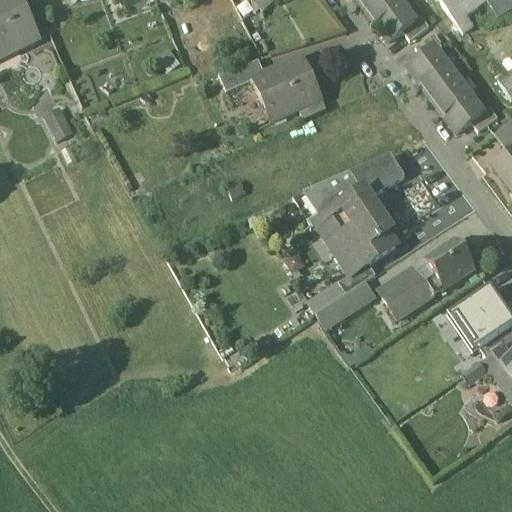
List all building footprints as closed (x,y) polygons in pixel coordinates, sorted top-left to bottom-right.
[(0,0),(0,52),(13,46),(18,55),(37,46),(14,0),(0,0)] [(380,0),(354,0),(364,13),(380,0)] [(393,0),(380,0),(364,13),(388,46),(402,36),(414,27),(393,0)] [(434,0),(455,28),(465,21),(486,5),(493,0),(434,0)] [(511,0),(493,0),(486,5),(497,21),(511,11),(511,0)] [(465,21),(455,28),(462,37),(471,31),(465,21)] [(414,27),(402,36),(409,45),(428,31),(421,22),(414,27)] [(433,38),(414,52),(421,61),(433,53),(440,47),(433,38)] [(421,61),(407,72),(431,105),(457,86),(433,53),(421,61)] [(263,79),(251,85),(251,86),(269,126),(320,103),(302,62),(263,79)] [(257,65),(233,76),(240,91),(251,86),(251,85),(263,79),(257,65)] [(511,74),(496,85),(510,105),(511,103),(511,74)] [(457,86),(431,105),(456,138),(470,127),(482,119),(457,86)] [(60,110),(43,119),(58,145),(74,136),(60,110)] [(482,119),(470,127),(477,137),(497,123),(490,113),(482,119)] [(511,126),(493,140),(507,158),(511,153),(511,126)] [(511,153),(507,158),(494,168),(511,190),(511,153)] [(349,177),(347,178),(360,198),(362,197),(368,206),(403,181),(389,160),(349,177)] [(360,198),(347,178),(301,198),(320,225),(326,221),(360,198)] [(360,198),(326,221),(343,248),(331,256),(347,281),(348,283),(367,270),(394,253),(385,240),(389,238),(368,206),(362,197),(360,198)] [(454,247),(407,278),(416,293),(424,288),(433,301),(472,275),(454,247)] [(367,270),(348,283),(347,281),(336,289),(344,300),(364,287),(374,281),(367,270)] [(424,288),(416,293),(407,278),(377,297),(396,325),(433,301),(424,288)] [(344,300),(328,311),(336,324),(337,325),(373,300),(364,287),(344,300)] [(307,308),(314,320),(344,300),(336,289),(307,308)] [(454,316),(479,355),(511,332),(511,328),(488,293),(454,316)] [(328,311),(314,320),(323,333),(336,324),(328,311)] [(511,338),(509,335),(479,355),(487,365),(504,353),(511,347),(511,338)] [(487,365),(480,370),(491,387),(503,380),(498,373),(511,364),(504,353),(487,365)] [(511,363),(511,364),(498,373),(503,380),(511,393),(511,363)]
